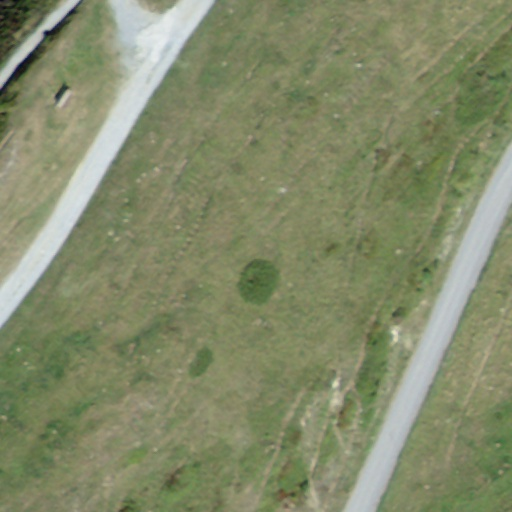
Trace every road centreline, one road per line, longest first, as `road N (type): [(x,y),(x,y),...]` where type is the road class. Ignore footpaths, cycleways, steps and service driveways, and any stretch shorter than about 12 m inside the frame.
road 1 (track): [(120,0),(159,56),(51,241),(0,306)]
road 2 (unclassified): [(511,198),(357,511)]
